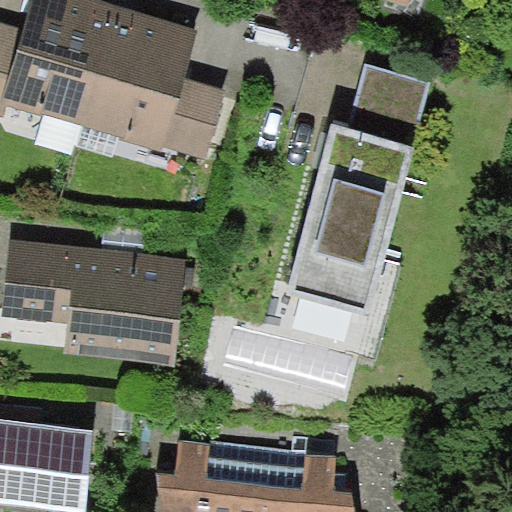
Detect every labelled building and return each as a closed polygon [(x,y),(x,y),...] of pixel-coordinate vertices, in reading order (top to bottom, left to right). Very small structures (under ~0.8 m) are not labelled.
[(74,0),(34,0),(23,38),(0,30),(0,97),(3,88),(204,147),(219,93),(177,81),(191,34),(153,23),(74,0)] [(408,0),(372,0),(406,9),(408,0)] [(417,79),(363,64),(346,122),(325,116),(274,291),(363,317),(414,142),(400,138),(417,79)] [(179,256),(6,238),(0,292),(0,309),(60,316),(57,348),(168,360),(179,256)] [(0,501),(84,511),(94,430),(0,418),(0,501)] [(210,443),(179,439),(177,474),(156,472),(163,511),(355,511),(352,493),(333,492),(336,456),(211,438),(210,443)]
